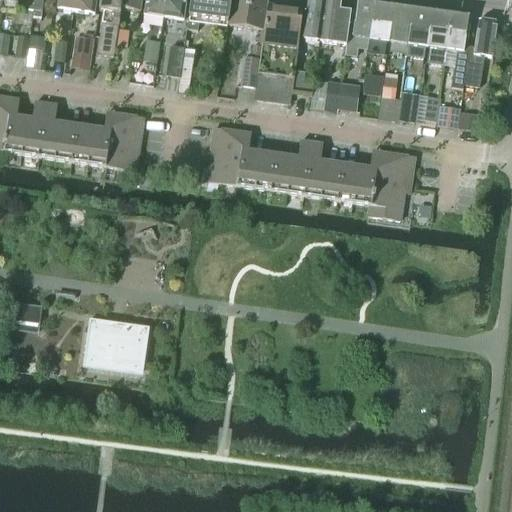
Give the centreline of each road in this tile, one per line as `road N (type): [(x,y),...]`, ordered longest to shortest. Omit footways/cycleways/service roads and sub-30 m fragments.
road 1 (track): [(499,351),(0,276)]
road 2 (residential): [(454,141),(183,102)]
road 3 (residential): [(183,102),(0,76)]
